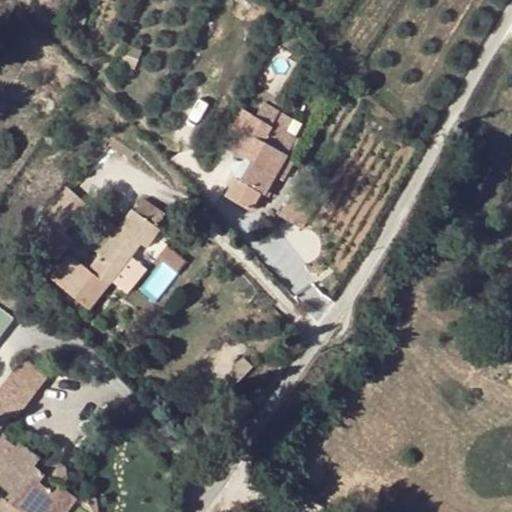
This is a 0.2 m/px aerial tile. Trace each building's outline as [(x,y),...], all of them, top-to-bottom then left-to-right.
[(247,113),(228,147),(247,158),(259,137),(265,123),(247,113)] [(265,123),(259,137),(283,151),(291,137),(265,123)] [(241,171),(236,179),(260,191),(283,151),(259,137),(247,158),(241,171)] [(283,151),(260,191),(269,196),(291,156),(283,151)] [(237,169),(223,196),(249,211),(260,191),(236,179),(241,171),(237,169)] [(312,204),(290,192),(277,214),(299,227),(312,204)] [(94,268),(101,274),(103,270),(121,244),(140,255),(147,259),(161,233),(134,218),(123,235),(106,225),(91,254),(100,259),(94,268)] [(121,244),(103,270),(125,281),(140,255),(121,244)] [(43,255),(36,265),(61,279),(67,268),(43,255)] [(36,265),(30,276),(54,289),(61,279),(36,265)] [(101,274),(90,287),(114,300),(122,284),(125,281),(103,270),(101,274)] [(0,337),(17,318),(0,303),(0,337)] [(40,351),(4,384),(19,399),(24,406),(60,373),(40,351)] [(4,384),(0,387),(0,406),(5,412),(19,399),(4,384)] [(10,426),(0,435),(0,476),(4,481),(0,484),(0,490),(14,505),(7,511),(50,511),(68,497),(54,480),(43,481),(33,472),(41,466),(33,456),(40,449),(23,430),(18,434),(10,426)] [(43,481),(54,480),(41,466),(33,472),(43,481)]
